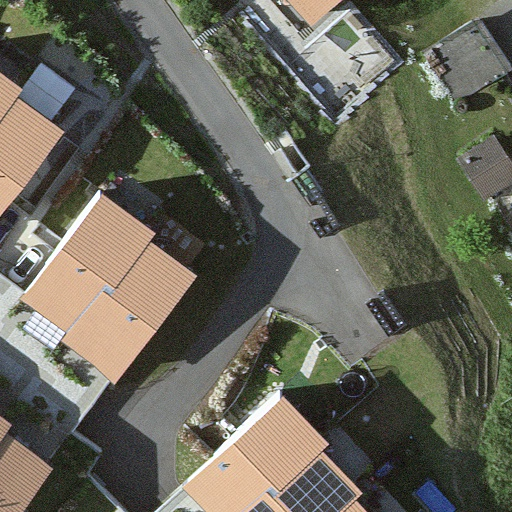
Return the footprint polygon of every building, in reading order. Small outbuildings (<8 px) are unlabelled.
[(292,0),(312,21),(333,0),(292,0)] [(22,67),(0,50),(0,205),(69,111),(18,74),(22,67)] [(503,183),(481,146),(450,165),(473,202),(503,183)] [(156,210),(101,171),(16,287),(68,325),(63,332),(117,371),(202,254),(151,217),(156,210)] [(324,445),(280,398),(182,489),(203,511),(362,511),(351,500),(358,494),(318,451),(324,445)] [(0,511),(14,511),(58,454),(9,418),(14,412),(0,401),(0,511)]
